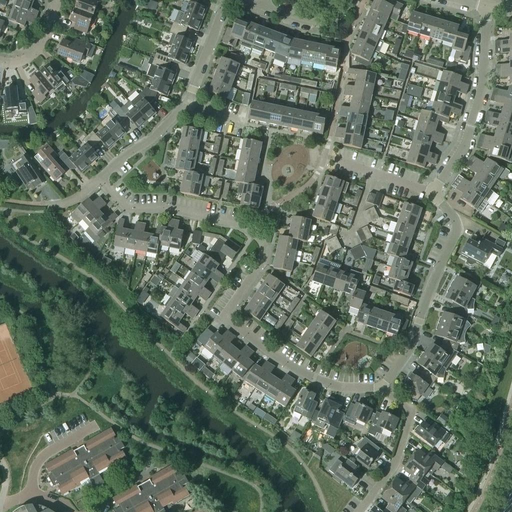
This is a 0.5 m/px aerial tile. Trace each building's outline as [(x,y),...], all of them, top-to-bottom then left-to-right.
[(14,0),(16,1),(12,11),(35,19),(38,13),(31,10),(32,5),(17,0),(14,0)] [(105,1),(102,0),(84,0),(85,0),(84,0),(78,0),(75,10),(93,17),(98,5),(103,7),(105,1)] [(143,0),(144,0),(141,8),(149,11),(152,3),(145,0),(143,0)] [(197,0),(184,0),(184,2),(189,4),(184,15),(202,22),(206,10),(196,6),(198,0),(197,0)] [(375,0),(370,12),(388,19),(390,15),(398,19),(403,7),(388,1),(386,5),(375,0)] [(87,35),(93,17),(75,10),(70,22),(76,24),(74,30),(87,35)] [(6,20),(6,21),(17,26),(24,28),(26,23),(33,25),(35,19),(12,11),(9,21),(6,20)] [(370,12),(365,23),(383,30),(388,19),(370,12)] [(173,22),(171,29),(185,34),(187,28),(198,32),(202,22),(184,15),(178,13),(174,23),(173,22)] [(407,33),(418,37),(424,18),(412,14),(407,33)] [(436,21),(424,18),(418,37),(430,40),(436,21)] [(0,19),(0,36),(1,33),(3,27),(15,31),(17,26),(6,21),(0,19)] [(228,29),(222,44),(234,48),(237,40),(241,42),(248,24),(237,20),(232,31),(228,29)] [(436,21),(430,40),(442,43),(447,24),(436,21)] [(365,23),(361,34),(378,41),(383,30),(365,23)] [(241,42),(239,47),(251,51),(251,50),(259,28),(248,24),(241,42)] [(451,51),(453,46),(454,46),(458,33),(459,28),(447,24),(442,43),(452,46),(451,51)] [(259,28),(251,50),(262,54),(263,50),(264,51),(270,33),(259,28)] [(172,36),(168,46),(172,48),(189,55),(193,43),(183,39),(185,34),(171,29),(169,34),(172,36)] [(270,33),(264,51),(275,55),(282,37),(270,33)] [(469,36),(458,33),(454,46),(453,46),(451,51),(456,52),(454,61),(466,64),(470,48),(466,47),(469,36)] [(383,43),(378,41),(361,34),(355,45),(373,53),(378,55),(383,43)] [(495,48),(511,47),(511,36),(509,36),(509,42),(495,42),(495,48)] [(275,55),(273,60),(285,65),(287,59),(292,41),(282,37),(275,55)] [(59,50),(58,53),(58,55),(58,56),(81,64),(83,56),(87,58),(91,59),(95,47),(92,46),(91,46),(84,43),(75,40),(73,46),(63,42),(61,49),(59,50)] [(292,41),(287,59),(287,60),(301,62),(305,43),(293,41),(292,41)] [(305,43),(301,62),(313,65),(316,46),(305,43)] [(368,69),(372,60),(370,59),(373,53),(355,45),(351,56),(356,58),(354,63),(368,69)] [(316,46),(313,65),(324,67),(328,48),(316,46)] [(511,47),(495,48),(495,55),(510,55),(510,60),(511,60),(511,47)] [(156,54),(154,60),(167,66),(169,60),(185,66),(189,55),(172,48),(168,59),(156,54)] [(328,48),(324,67),(336,70),(340,51),(328,48)] [(151,66),(147,77),(154,79),(171,86),(176,75),(165,71),(167,66),(154,60),(151,59),(148,65),(151,66)] [(233,64),(228,62),(222,59),(217,72),(235,78),(239,66),(238,65),(233,64)] [(495,73),(511,72),(511,60),(510,60),(510,66),(495,66),(495,73)] [(49,66),(40,74),(55,92),(57,95),(66,87),(72,83),(71,82),(76,78),(69,72),(66,75),(62,71),(56,75),(49,66)] [(373,87),(375,76),(348,70),(347,75),(356,77),(355,83),(373,87)] [(217,72),(213,83),(230,89),(235,78),(217,72)] [(511,72),(495,73),(495,79),(510,79),(510,85),(511,85),(511,72)] [(467,91),(468,86),(459,84),(461,78),(443,73),(440,83),(467,91)] [(40,74),(31,82),(38,91),(33,95),(41,105),(46,100),(46,99),(55,92),(40,74)] [(89,74),(85,81),(90,85),(94,76),(92,76),(89,74)] [(145,89),(143,93),(154,101),(157,94),(167,98),(171,86),(154,79),(150,90),(145,89)] [(226,100),(230,89),(213,83),(208,93),(226,100)] [(371,97),(373,87),(355,83),(354,88),(345,87),(344,91),(371,97)] [(465,96),(467,91),(440,83),(437,94),(455,99),(456,93),(465,96)] [(409,85),(406,95),(416,98),(419,88),(409,85)] [(511,101),(511,88),(509,88),(508,93),(493,89),(492,95),(511,101)] [(19,102),(17,89),(5,90),(6,98),(4,98),(6,112),(19,111),(19,115),(27,114),(25,102),(19,102)] [(310,90),(309,95),(307,102),(315,104),(317,92),(310,90)] [(369,108),(371,97),(344,91),(343,96),(352,98),(351,104),(369,108)] [(130,102),(129,103),(147,122),(156,114),(148,106),(154,101),(143,93),(131,103),(130,102)] [(247,107),(250,96),(244,94),(241,106),(247,107)] [(460,112),(462,107),(453,104),(455,99),(437,94),(434,104),(460,112)] [(404,95),(402,102),(415,105),(417,99),(404,95)] [(511,113),(511,101),(492,95),(490,102),(504,106),(502,111),(511,113)] [(394,112),(397,103),(392,101),(389,111),(394,112)] [(117,107),(112,111),(122,122),(127,118),(138,130),(147,122),(129,103),(120,110),(117,107)] [(259,123),(262,105),(251,103),(248,121),(259,123)] [(367,118),(369,108),(351,104),(350,110),(340,108),(340,112),(367,118)] [(459,117),(460,112),(434,104),(431,115),(448,120),(450,114),(459,117)] [(269,125),(273,107),(262,105),(259,123),(269,125)] [(280,127),(284,110),(273,107),(269,125),(280,127)] [(290,130),(294,112),(284,110),(280,127),(290,130)] [(109,117),(101,125),(104,128),(117,142),(125,134),(118,126),(122,122),(112,111),(107,115),(109,117)] [(511,126),(511,113),(502,111),(501,116),(487,112),(485,118),(511,126)] [(301,132),(305,114),(294,112),(290,130),(301,132)] [(364,129),(367,118),(340,112),(338,118),(348,120),(347,125),(364,129)] [(447,125),(448,120),(431,115),(422,112),(419,122),(436,128),(438,122),(447,125)] [(312,134),(316,116),(305,114),(301,132),(312,134)] [(322,136),(326,118),(316,116),(312,134),(322,136)] [(511,139),(511,126),(485,118),(483,125),(497,129),(495,134),(511,139)] [(442,141),(443,136),(434,133),(436,128),(419,122),(416,133),(442,141)] [(362,139),(364,129),(347,125),(345,131),(336,129),(335,134),(362,139)] [(92,132),(87,137),(96,146),(100,142),(107,150),(117,142),(104,128),(95,136),(92,132)] [(200,143),(202,132),(184,128),(182,139),(200,143)] [(441,146),(442,141),(416,133),(412,143),(430,148),(432,143),(441,146)] [(360,150),(362,139),(335,134),(334,139),(343,141),(342,147),(360,150)] [(511,145),(511,139),(495,134),(494,139),(480,135),(478,141),(510,151),(511,145)] [(86,145),(77,152),(90,166),(98,158),(91,150),(96,146),(87,137),(82,141),(86,145)] [(198,153),(200,143),(182,139),(180,149),(198,153)] [(260,155),(262,145),(244,141),(242,151),(260,155)] [(511,163),(511,151),(510,151),(478,141),(476,148),(490,152),(488,157),(507,163),(507,162),(511,164),(511,163)] [(436,162),(437,157),(428,154),(430,148),(412,143),(409,153),(436,162)] [(55,183),(64,175),(52,161),(57,157),(47,147),(38,155),(45,162),(40,166),(55,183)] [(195,164),(198,153),(180,149),(177,160),(195,164)] [(258,166),(260,155),(242,151),(240,162),(258,166)] [(61,152),(57,156),(59,158),(59,159),(69,170),(73,166),(81,174),(90,166),(77,152),(69,160),(64,154),(61,152)] [(434,166),(436,162),(409,153),(406,164),(423,169),(425,164),(434,166)] [(45,183),(27,156),(17,163),(17,162),(11,166),(13,169),(28,191),(31,189),(32,192),(45,183)] [(484,165),(472,157),(468,162),(496,181),(497,179),(501,180),(503,180),(505,178),(509,174),(502,168),(501,170),(487,160),(484,165)] [(193,175),(193,174),(195,164),(177,160),(175,171),(185,173),(193,175)] [(255,176),(258,166),(240,162),(237,172),(255,176)] [(489,191),(496,181),(468,162),(464,168),(477,176),(474,180),(489,191)] [(253,187),(255,176),(237,172),(235,184),(245,186),(253,187)] [(193,175),(185,173),(183,183),(201,187),(203,177),(193,174),(193,175)] [(327,177),(323,188),(340,194),(345,196),(349,185),(344,183),(327,177)] [(458,177),(454,182),(486,204),(490,207),(491,206),(492,206),(497,199),(497,197),(497,196),(489,191),(474,180),(470,185),(458,177)] [(480,214),(486,204),(454,182),(451,187),(463,196),(460,200),(480,214)] [(198,198),(201,187),(183,183),(180,194),(198,198)] [(253,187),(245,186),(243,196),(261,200),(263,189),(253,187)] [(323,188),(319,198),(337,204),(340,194),(323,188)] [(376,197),(376,196),(369,194),(366,203),(373,206),(376,197)] [(378,208),(382,196),(376,194),(376,196),(376,197),(373,206),(378,208)] [(258,211),(261,200),(243,196),(240,207),(258,211)] [(82,221),(102,202),(99,198),(92,205),(88,200),(70,216),(78,225),(82,221)] [(319,198),(316,208),(333,214),(337,204),(319,198)] [(89,229),(103,217),(99,212),(106,206),(102,202),(82,221),(89,229)] [(418,220),(422,210),(405,204),(401,214),(418,220)] [(316,208),(312,218),(330,224),(333,214),(316,208)] [(365,219),(376,214),(373,208),(362,214),(365,219)] [(106,221),(103,217),(89,229),(85,233),(96,245),(109,233),(105,229),(117,218),(113,214),(106,221)] [(368,225),(378,219),(376,214),(365,219),(368,225)] [(415,231),(417,224),(418,220),(401,214),(397,224),(415,231)] [(308,232),(311,222),(293,218),(290,229),(308,232)] [(125,250),(128,232),(123,231),(124,222),(119,221),(114,248),(125,250)] [(169,249),(174,222),(169,221),(168,230),(162,229),(159,247),(169,249)] [(180,251),(183,233),(177,232),(179,223),(174,222),(169,249),(180,251)] [(136,252),(141,225),(136,224),(134,233),(128,232),(125,250),(136,252)] [(411,241),(415,231),(397,224),(394,234),(411,241)] [(146,254),(150,236),(144,235),(146,226),(141,225),(136,252),(146,254)] [(336,237),(337,232),(339,228),(332,225),(328,234),(336,237)] [(504,236),(509,229),(503,225),(498,231),(504,236)] [(367,241),(372,238),(367,227),(361,230),(367,241)] [(159,247),(162,229),(157,228),(155,237),(150,236),(146,254),(157,256),(159,247)] [(306,244),(308,232),(290,229),(288,239),(297,241),(297,242),(306,244)] [(361,244),(361,243),(367,241),(361,230),(356,233),(361,244)] [(199,246),(202,234),(193,232),(191,245),(199,246)] [(74,234),(70,238),(74,242),(78,239),(74,234)] [(407,251),(411,241),(394,234),(390,245),(407,251)] [(295,252),(297,242),(297,241),(288,239),(280,238),(278,249),(295,252)] [(327,249),(338,244),(335,238),(325,243),(327,249)] [(494,246),(482,240),(480,244),(479,244),(478,246),(469,241),(461,256),(468,259),(467,261),(467,263),(468,265),(470,266),(472,266),(474,265),(475,263),(482,267),(490,271),(497,258),(498,259),(502,250),(505,244),(497,239),(494,246)] [(225,245),(218,240),(208,255),(220,263),(225,256),(232,261),(240,250),(228,241),(225,245)] [(330,254),(341,249),(338,244),(327,249),(330,254)] [(404,261),(407,251),(390,245),(386,255),(395,259),(395,258),(404,261)] [(360,260),(365,257),(360,246),(355,249),(360,260)] [(293,263),(293,262),(295,252),(278,249),(276,259),(293,263)] [(354,262),(360,260),(355,249),(349,252),(354,262)] [(220,281),(223,276),(216,271),(219,266),(204,256),(197,265),(220,281)] [(404,261),(395,258),(395,259),(392,268),(409,274),(412,264),(404,261)] [(291,274),(293,263),(276,259),(273,270),(286,273),(291,274)] [(329,269),(322,286),(333,290),(339,272),(341,267),(330,263),(330,264),(329,269)] [(220,281),(197,265),(191,274),(206,284),(210,279),(217,285),(220,281)] [(314,278),(312,283),(322,286),(329,269),(318,265),(314,278)] [(365,265),(362,272),(367,273),(367,272),(369,273),(371,267),(365,265)] [(405,285),(405,284),(409,274),(392,268),(388,279),(396,282),(405,285)] [(349,276),(343,293),(349,295),(347,302),(350,304),(353,297),(355,291),(359,280),(360,280),(361,275),(350,271),(349,276)] [(339,272),(333,290),(343,293),(349,276),(339,272)] [(208,298),(211,294),(203,289),(206,284),(191,274),(185,282),(208,298)] [(278,296),(284,287),(269,276),(263,285),(278,296)] [(457,278),(452,289),(470,298),(475,289),(478,290),(481,284),(467,277),(464,282),(457,278)] [(208,298),(185,282),(179,291),(194,301),(197,297),(205,302),(208,298)] [(405,285),(396,282),(393,292),(410,298),(414,287),(405,284),(405,285)] [(272,304),(278,296),(263,285),(257,294),(272,304)] [(171,299),(196,316),(199,312),(191,306),(194,301),(179,291),(175,288),(168,297),(171,299)] [(452,289),(446,299),(453,303),(450,309),(454,311),(454,310),(465,315),(467,310),(468,310),(467,311),(474,311),(476,301),(470,298),(452,289)] [(350,304),(349,308),(359,312),(360,312),(362,306),(366,294),(355,291),(353,297),(350,304)] [(143,292),(140,296),(146,300),(149,296),(146,294),(143,292)] [(266,313),(272,304),(257,294),(251,303),(266,313)] [(407,307),(409,301),(398,297),(396,303),(407,307)] [(295,307),(299,301),(295,298),(291,305),(295,307)] [(165,307),(167,309),(182,319),(185,315),(193,320),(196,316),(171,299),(165,307)] [(259,323),(266,313),(251,303),(244,312),(259,323)] [(302,312),(306,306),(302,303),(298,309),(302,312)] [(290,314),(295,307),(291,305),(286,311),(290,314)] [(359,312),(355,323),(366,327),(372,309),(362,306),(360,312),(359,312)] [(183,334),(186,329),(178,324),(182,319),(167,309),(160,318),(183,334)] [(297,319),(302,312),(298,309),(293,316),(297,319)] [(372,309),(366,327),(376,330),(386,334),(392,316),(382,313),(372,309)] [(444,314),(440,325),(459,332),(465,335),(471,328),(467,323),(466,323),(468,317),(464,315),(465,315),(454,310),(454,311),(451,317),(444,314)] [(330,332),(336,323),(321,312),(315,321),(330,332)] [(283,325),(287,319),(283,316),(278,322),(283,325)] [(392,316),(386,334),(397,337),(398,332),(404,334),(408,322),(403,320),(392,316)] [(289,330),(294,324),(290,321),(285,327),(289,330)] [(324,340),(330,332),(315,321),(309,330),(324,340)] [(278,332),(283,325),(278,322),(274,329),(278,332)] [(440,325),(436,337),(444,340),(442,345),(456,352),(459,345),(460,345),(466,344),(465,335),(459,332),(440,325)] [(285,337),(289,330),(285,327),(281,334),(285,337)] [(317,349),(324,340),(309,330),(302,339),(317,349)] [(213,357),(231,335),(227,332),(221,339),(216,334),(204,349),(213,357)] [(222,364),(235,350),(229,345),(235,339),(231,335),(213,357),(222,364)] [(311,359),(317,349),(302,339),(296,348),(311,359)] [(431,346),(425,355),(442,367),(446,371),(458,354),(456,352),(442,345),(438,350),(431,346)] [(232,372),(249,350),(245,347),(240,354),(235,350),(222,364),(232,372)] [(241,380),(253,365),(248,361),(254,354),(249,350),(232,372),(241,380)] [(425,355),(417,365),(424,370),(421,374),(433,384),(437,379),(444,380),(444,376),(445,374),(446,371),(442,367),(425,355)] [(255,389),(270,366),(265,363),(261,370),(255,366),(244,382),(255,389)] [(265,396),(275,380),(270,376),(274,368),(270,366),(255,389),(265,396)] [(405,386),(401,391),(409,397),(410,396),(417,402),(421,397),(421,398),(428,388),(430,389),(433,384),(421,374),(417,380),(410,375),(403,385),(405,386)] [(275,402),(290,379),(286,376),(281,383),(275,380),(265,396),(275,402)] [(285,409),(296,393),(290,389),(295,382),(290,379),(275,402),(285,409)] [(310,421),(317,405),(312,403),(314,396),(303,391),(293,413),(310,421)] [(314,411),(310,421),(316,423),(314,426),(322,430),(325,425),(337,430),(344,416),(338,413),(340,408),(325,402),(320,413),(314,411)] [(350,404),(343,422),(354,427),(356,421),(365,425),(367,421),(372,423),(375,416),(370,413),(371,411),(357,405),(356,407),(350,404)] [(382,416),(376,413),(367,434),(375,438),(376,434),(380,436),(382,430),(391,434),(397,420),(383,414),(382,416)] [(442,415),(437,421),(444,427),(445,427),(449,421),(442,415)] [(432,431),(423,423),(415,434),(433,448),(438,441),(444,445),(450,437),(436,426),(432,431)] [(86,446),(79,450),(100,488),(105,485),(98,473),(110,466),(111,469),(127,460),(122,452),(121,453),(119,451),(124,448),(118,438),(115,440),(113,438),(115,437),(111,429),(93,439),(85,444),(86,446)] [(367,469),(377,457),(375,455),(379,450),(364,439),(357,448),(361,452),(355,460),(367,469)] [(100,488),(79,450),(71,454),(70,452),(44,466),(49,474),(50,473),(51,475),(48,477),(53,488),(58,485),(60,487),(58,488),(62,496),(77,487),(76,485),(88,478),(95,491),(100,488)] [(418,451),(411,461),(426,473),(427,473),(432,476),(436,471),(437,471),(444,463),(430,453),(426,458),(418,451)] [(334,476),(332,479),(339,485),(342,482),(352,489),(360,478),(355,474),(358,469),(346,460),(343,465),(337,461),(328,472),(334,476)] [(423,478),(426,473),(411,461),(404,470),(413,478),(409,483),(422,492),(429,483),(423,478)] [(143,485),(158,511),(164,511),(163,508),(175,501),(176,503),(189,496),(185,488),(183,489),(182,487),(188,484),(182,473),(176,477),(175,475),(176,474),(172,466),(151,478),(152,480),(143,485)] [(422,492),(409,483),(406,487),(396,480),(389,490),(404,502),(405,501),(410,505),(414,500),(416,501),(422,492)] [(113,511),(158,511),(143,485),(135,489),(134,487),(112,499),(117,507),(118,506),(120,508),(113,511)] [(388,511),(406,511),(400,507),(404,502),(389,490),(382,499),(392,506),(388,511)]
